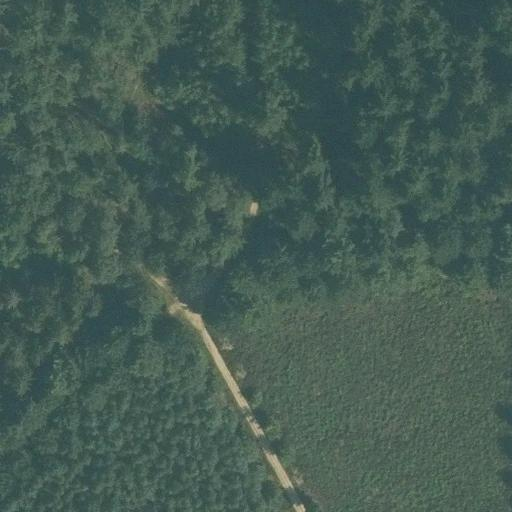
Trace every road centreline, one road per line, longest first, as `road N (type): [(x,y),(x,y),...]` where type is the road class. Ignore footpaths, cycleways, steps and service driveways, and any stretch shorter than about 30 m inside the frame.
road 1 (track): [(308,511),(195,290),(0,183)]
road 2 (track): [(511,241),(417,239),(336,249),(195,290)]
road 3 (track): [(247,0),(249,226),(195,290)]
road 4 (track): [(195,290),(102,340),(22,400),(0,440)]
